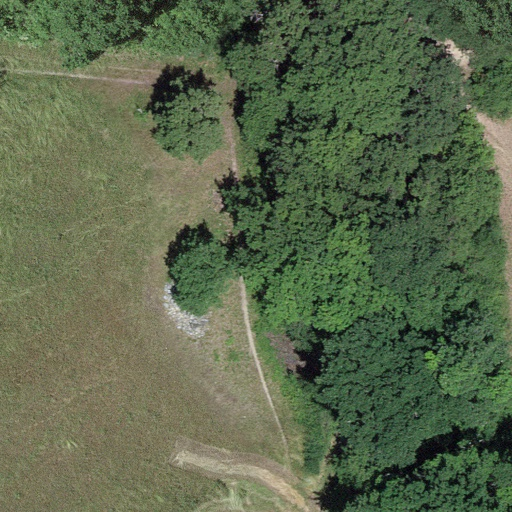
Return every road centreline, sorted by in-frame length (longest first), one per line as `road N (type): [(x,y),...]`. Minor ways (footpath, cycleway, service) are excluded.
road 1 (track): [(427,15),(366,386)]
road 2 (track): [(392,0),(511,43)]
